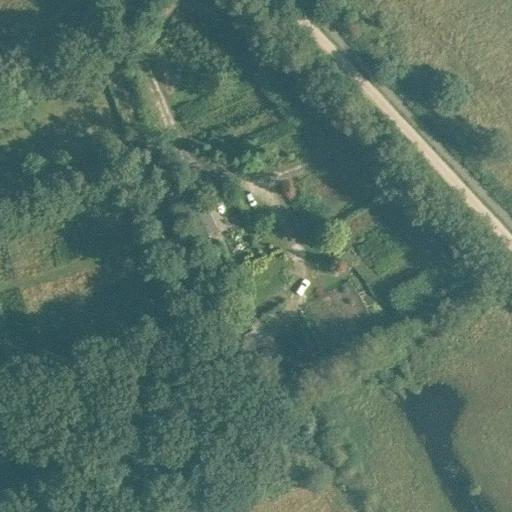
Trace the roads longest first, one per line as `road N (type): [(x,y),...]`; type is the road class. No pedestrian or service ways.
road 1 (track): [(511,248),(280,0)]
road 2 (unknown): [(110,0),(155,186)]
